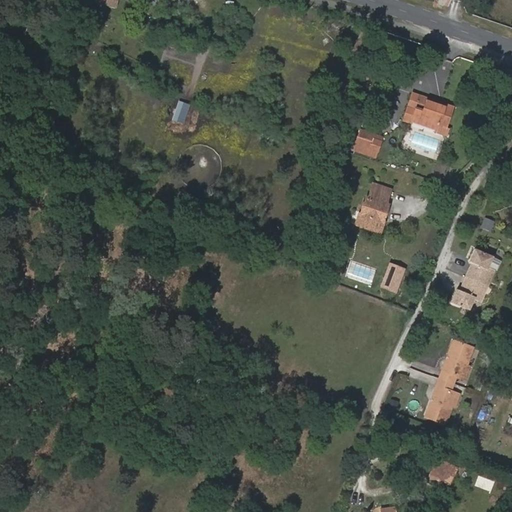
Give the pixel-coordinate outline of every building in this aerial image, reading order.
[(94,26),(96,20),(89,18),(87,24),(94,26)] [(413,93),(404,119),(411,122),(420,96),(413,93)] [(425,101),(426,98),(420,96),(411,122),(437,130),(438,126),(446,128),(453,107),(441,103),(440,106),(425,101)] [(441,103),(426,98),(425,101),(440,106),(441,103)] [(179,100),(172,119),(184,123),(190,104),(179,100)] [(361,130),(354,150),(375,157),(381,137),(361,130)] [(376,193),(379,185),(373,183),(369,197),(367,196),(361,214),(364,215),(360,226),(379,233),(389,204),(386,203),(388,197),(376,193)] [(379,185),(376,193),(388,197),(391,188),(379,185)] [(355,224),(360,226),(364,215),(361,214),(358,213),(355,224)] [(325,248),(320,260),(329,263),(333,251),(325,248)] [(466,279),(489,289),(496,272),(489,270),(493,259),(475,252),(471,260),(472,266),(466,279)] [(396,295),(405,269),(388,263),(379,290),(396,295)] [(457,295),(452,305),(470,313),(475,301),(482,304),(489,289),(466,279),(461,292),(457,295)] [(465,382),(469,369),(475,351),(456,345),(445,375),(458,379),(465,382)] [(443,383),(456,387),(458,379),(445,375),(443,383)] [(440,391),(453,395),(456,387),(443,383),(440,391)] [(453,395),(440,391),(429,420),(449,427),(455,410),(459,398),(453,395)] [(439,458),(436,463),(455,473),(457,468),(439,458)] [(455,473),(436,463),(430,473),(449,483),(455,473)] [(446,488),(449,483),(430,473),(428,478),(446,488)]
